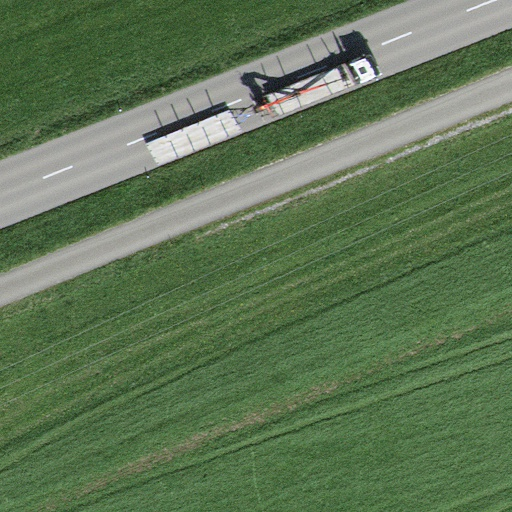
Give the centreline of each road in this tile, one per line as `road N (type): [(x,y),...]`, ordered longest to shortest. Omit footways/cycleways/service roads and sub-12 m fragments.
road 1 (track): [(511,80),(0,292)]
road 2 (tertiary): [(487,0),(0,192)]
